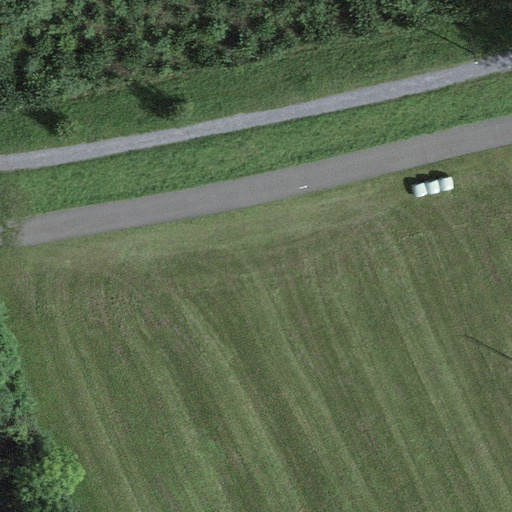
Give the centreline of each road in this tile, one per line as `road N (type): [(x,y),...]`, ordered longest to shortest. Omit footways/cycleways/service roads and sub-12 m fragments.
road 1 (track): [(0,234),(256,189),(511,129)]
road 2 (track): [(511,63),(314,109),(0,156)]
